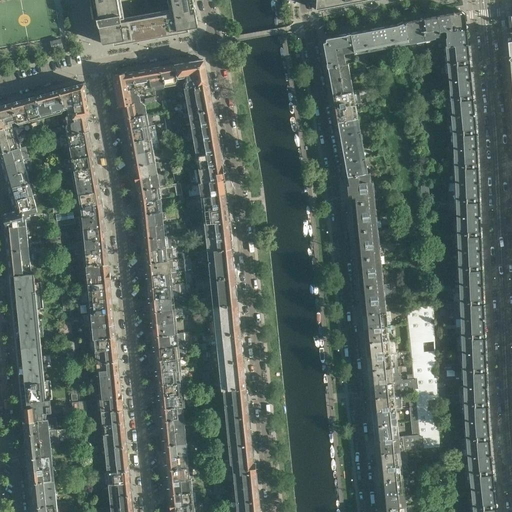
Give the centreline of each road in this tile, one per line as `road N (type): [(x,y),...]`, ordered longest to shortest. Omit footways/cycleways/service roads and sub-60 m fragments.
road 1 (residential): [(366,511),(336,215),(303,0)]
road 2 (residential): [(214,42),(243,220),(272,511)]
road 3 (residential): [(484,0),(511,459)]
road 4 (residential): [(149,511),(94,62)]
road 5 (residential): [(20,511),(0,351)]
road 6 (residential): [(94,62),(214,42)]
